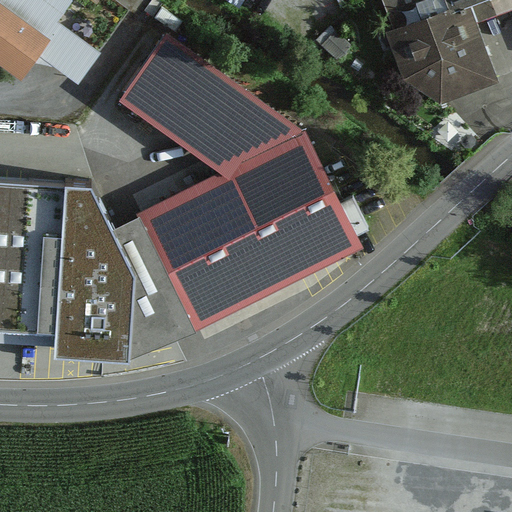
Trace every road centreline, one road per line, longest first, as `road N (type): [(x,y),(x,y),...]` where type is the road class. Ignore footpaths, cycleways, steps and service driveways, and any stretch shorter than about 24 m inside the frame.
road 1 (residential): [(511,156),(321,322),(255,362)]
road 2 (residential): [(255,362),(180,390),(95,405),(0,408)]
road 3 (unknown): [(269,408),(511,448)]
road 4 (unclassified): [(255,362),(281,450),(273,511)]
